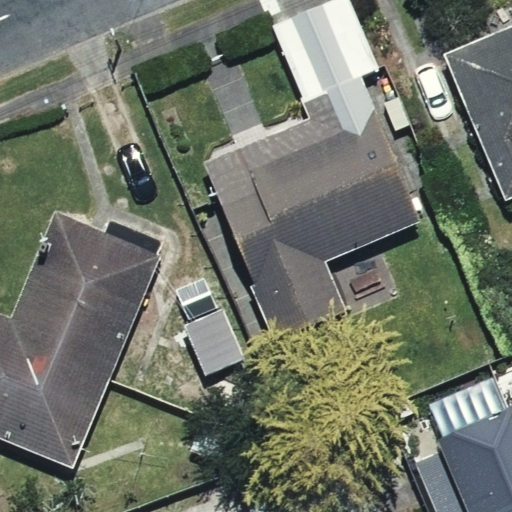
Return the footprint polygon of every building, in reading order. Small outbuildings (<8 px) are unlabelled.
[(405,223),(317,2),(260,24),(297,118),(191,160),(265,346),(337,317),(314,259),(405,223)] [(511,15),(427,50),(492,209),(511,201),(511,15)] [(0,461),(50,483),(149,254),(42,208),(0,305),(0,461)] [(511,511),(511,425),(442,455),(445,461),(418,472),(435,511),(511,511)] [(237,511),(381,511),(384,511),(353,438),(228,491),(237,511)]
